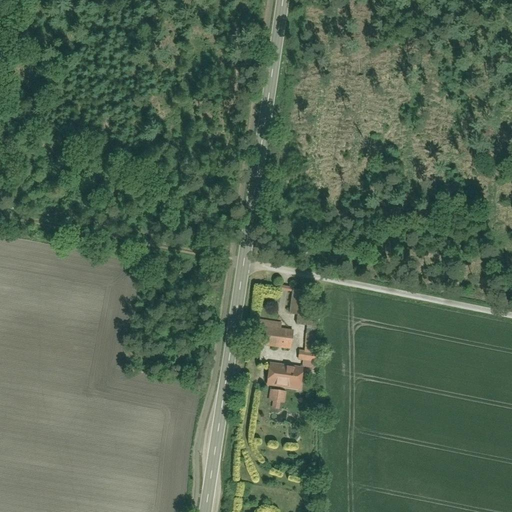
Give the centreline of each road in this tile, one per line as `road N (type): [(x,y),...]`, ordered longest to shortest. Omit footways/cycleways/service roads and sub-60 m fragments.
road 1 (residential): [(511,314),(241,263)]
road 2 (secondary): [(241,263),(280,0)]
road 3 (secondary): [(205,511),(241,263)]
